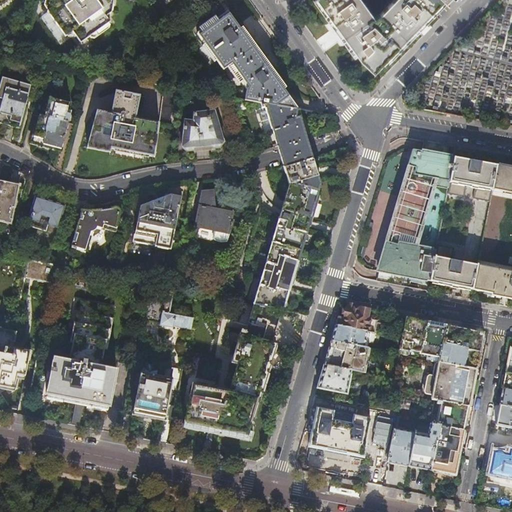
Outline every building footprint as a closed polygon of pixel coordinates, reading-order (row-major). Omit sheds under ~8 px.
[(48,0),(48,3),(52,9),(49,11),(67,35),(74,31),(82,42),(111,21),(107,15),(112,11),(113,0),(48,0)] [(443,1),(442,0),(394,0),(382,14),(376,18),(362,0),(317,0),(325,11),(333,21),(336,18),(346,32),(353,40),(349,43),(362,60),(375,72),(383,64),(409,37),(434,10),(443,1)] [(442,0),(443,1),(451,8),(458,0),(442,0)] [(260,102),(298,109),(291,98),(280,84),(243,32),(227,10),(196,32),(223,69),(229,65),(246,89),(244,99),(260,102)] [(0,86),(0,98),(3,99),(0,109),(0,123),(6,125),(19,129),(31,86),(2,78),(0,86)] [(179,87),(164,84),(159,121),(142,118),(146,95),(115,90),(111,112),(97,110),(88,148),(99,150),(111,152),(112,148),(135,152),(147,155),(154,156),(159,122),(175,125),(179,87)] [(46,146),(60,150),(67,126),(68,126),(69,123),(68,123),(70,114),(66,113),(69,102),(49,97),(44,116),(39,114),(32,142),(46,146)] [(296,117),(298,109),(260,102),(262,108),(266,107),(276,140),(280,154),(290,185),(260,282),(254,304),(282,310),(283,310),(294,272),(313,209),(321,183),(309,145),(300,116),(296,117)] [(219,146),(224,140),(219,124),(214,108),(194,111),(193,119),(184,119),(182,145),(188,150),(193,149),(193,148),(202,147),(213,146),(213,147),(219,146)] [(450,182),(455,158),(432,154),(413,150),(410,166),(412,166),(378,271),(401,276),(430,281),(435,257),(450,182)] [(469,160),(455,158),(450,182),(493,190),(497,166),(477,162),(469,160)] [(511,168),(497,166),(493,190),(511,193),(511,168)] [(0,181),(0,222),(11,225),(20,186),(11,184),(0,181)] [(195,227),(214,231),(212,239),(213,239),(213,240),(214,240),(216,241),(217,241),(219,242),(220,242),(222,242),(224,242),(225,242),(232,222),(231,221),(232,212),(214,209),(212,191),(208,191),(202,191),(195,227)] [(158,230),(155,247),(172,250),(178,217),(182,197),(170,194),(154,201),(140,206),(136,225),(143,226),(158,230)] [(29,219),(57,227),(64,205),(51,201),(36,197),(29,219)] [(83,210),(80,218),(72,246),(87,251),(92,236),(93,236),(95,235),(96,235),(98,233),(99,232),(100,231),(101,229),(102,227),(117,226),(118,220),(120,210),(120,209),(119,208),(118,207),(117,207),(116,207),(115,207),(114,207),(112,208),(109,208),(107,209),(104,209),(100,210),(97,210),(93,210),(91,210),(88,210),(85,210),(83,210)] [(140,243),(155,247),(158,230),(143,226),(140,243)] [(435,257),(430,281),(453,286),(473,290),(478,266),(435,257)] [(56,265),(29,260),(25,276),(53,282),(56,265)] [(511,272),(478,266),(473,290),(505,296),(511,297),(511,272)] [(169,314),(174,288),(160,286),(157,300),(148,299),(144,321),(173,327),(173,326),(190,329),(193,318),(169,314)] [(70,361),(54,357),(47,394),(72,399),(110,407),(117,370),(101,366),(113,307),(82,301),(70,361)] [(282,310),(254,304),(246,331),(242,330),(241,333),(240,333),(232,363),(237,364),(230,392),(193,384),(186,422),(216,428),(246,434),(249,420),(251,420),(264,372),(272,341),(274,342),(282,310)] [(369,319),(370,311),(361,309),(348,307),(348,309),(345,310),(345,312),(344,315),(346,316),(345,319),(339,318),(337,327),(367,333),(368,333),(370,319),(369,319)] [(427,322),(407,318),(402,340),(400,350),(402,351),(402,352),(403,353),(407,354),(409,353),(409,352),(411,352),(411,351),(420,353),(427,322)] [(446,325),(427,322),(420,353),(420,354),(427,355),(426,360),(438,363),(446,325)] [(484,333),(446,325),(438,363),(476,370),(480,350),(484,333)] [(364,348),(367,333),(337,327),(336,327),(332,342),(364,348)] [(0,384),(4,386),(14,388),(17,375),(25,377),(30,354),(24,353),(14,350),(17,332),(0,329),(0,384)] [(368,349),(364,348),(332,342),(325,365),(351,371),(361,373),(363,373),(368,349)] [(476,370),(438,363),(431,399),(435,400),(468,407),(469,407),(473,389),(476,370)] [(149,415),(165,418),(173,379),(158,376),(160,371),(156,366),(150,364),(144,368),(143,373),(141,373),(133,412),(149,415)] [(351,371),(325,365),(316,396),(355,404),(361,373),(351,371)] [(511,373),(506,372),(505,380),(503,389),(511,390),(511,373)] [(511,390),(503,389),(501,398),(500,405),(511,407),(511,390)] [(468,407),(435,400),(432,412),(434,413),(433,415),(432,415),(429,424),(431,425),(439,426),(463,431),(465,418),(468,407)] [(511,407),(500,405),(498,417),(496,425),(511,428),(511,407)] [(371,419),(354,416),(334,412),(318,409),(313,430),(312,430),(309,446),(335,452),(364,457),(367,441),(366,441),(371,419)] [(438,434),(439,426),(431,425),(428,434),(415,431),(415,433),(408,466),(421,468),(431,470),(436,442),(438,434)] [(464,431),(463,431),(439,426),(438,434),(440,434),(439,443),(436,442),(431,470),(444,473),(455,475),(459,455),(464,431)] [(415,433),(414,432),(394,429),(388,462),(398,464),(408,466),(415,433)] [(511,449),(494,445),(491,459),(488,473),(509,478),(511,478),(511,449)]
